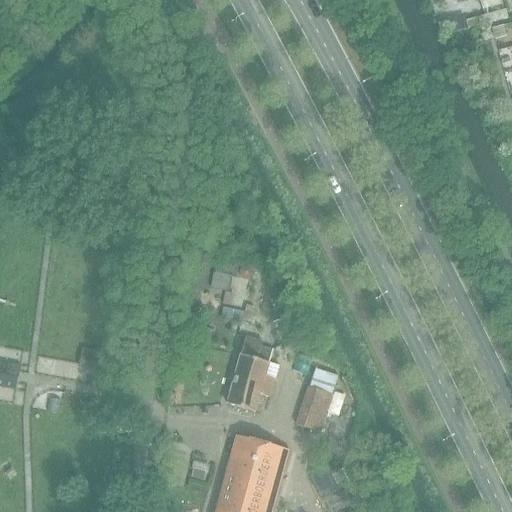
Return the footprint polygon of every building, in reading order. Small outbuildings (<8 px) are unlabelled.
[(506,9),(486,14),(488,23),(509,17),(506,9)] [(488,23),(486,14),(465,20),(467,28),(488,23)] [(270,397),(275,379),(265,377),(272,350),(260,347),(262,342),(245,337),(227,404),(255,412),(260,394),(270,397)] [(102,351),(81,347),(78,367),(98,371),(102,351)] [(0,386),(16,390),(21,365),(0,360),(0,386)] [(314,370),(309,388),(307,388),(296,425),(321,433),(333,395),(331,395),(337,377),(314,370)] [(272,511),(290,449),(237,434),(215,511),(272,511)]
